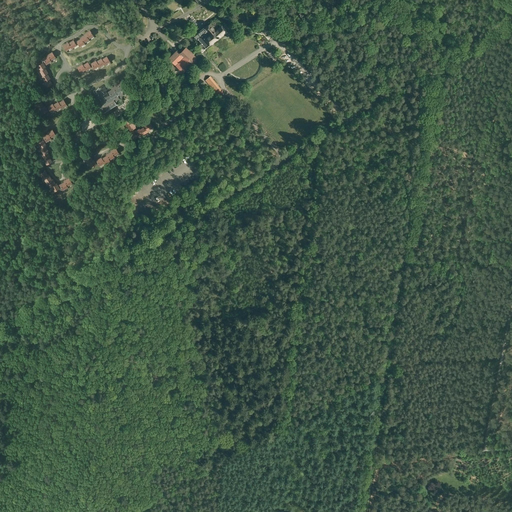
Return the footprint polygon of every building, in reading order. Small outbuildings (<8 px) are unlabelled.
[(208,25),(205,27),(204,26),(200,30),(200,31),(200,32),(197,34),(194,36),(197,40),(198,39),(199,40),(200,42),(199,43),(200,44),(199,45),(201,47),(200,47),(202,49),(204,50),(210,45),(227,32),(221,25),(216,30),(210,23),(209,23),(208,25)] [(270,36),(275,31),(271,26),(260,26),(260,32),(263,33),(265,33),(266,33),(267,33),(270,36)] [(89,38),(93,35),(90,29),(84,33),(85,34),(80,37),(81,38),(76,41),(79,47),(85,43),(84,42),(89,39),(89,38)] [(77,45),(73,39),(68,42),(68,41),(62,45),(66,50),(71,47),(71,48),(77,45)] [(176,50),(169,58),(182,71),(183,72),(192,64),(194,65),(197,61),(196,60),(197,58),(186,47),(180,53),(176,50)] [(44,61),(46,64),(51,61),(51,60),(56,57),(52,51),(46,54),(47,55),(44,57),(42,58),(44,61)] [(96,60),(90,63),(94,69),(98,66),(99,67),(104,64),(105,65),(110,61),(107,56),(102,59),(101,58),(96,61),(96,60)] [(47,87),(52,83),(50,79),(50,78),(47,73),(48,73),(45,68),(46,67),(43,61),(37,65),(40,70),(39,71),(42,75),(41,76),(44,81),(43,81),(47,87)] [(77,67),(80,72),(85,69),(86,70),(91,67),(88,61),(83,64),(82,63),(77,67)] [(219,96),(221,95),(224,92),(213,78),(211,76),(205,80),(211,87),(204,92),(213,102),(219,97),(219,96)] [(103,84),(93,91),(94,93),(95,94),(94,95),(97,100),(96,100),(97,102),(95,103),(101,114),(102,113),(103,113),(104,113),(105,113),(106,113),(107,113),(108,112),(109,111),(109,110),(110,110),(110,109),(110,108),(116,104),(115,102),(117,101),(117,100),(121,97),(126,93),(125,92),(128,91),(122,80),(116,83),(117,84),(112,87),(112,88),(108,91),(108,93),(107,93),(106,90),(107,90),(103,84)] [(61,108),(67,105),(63,99),(58,102),(58,101),(53,104),(52,103),(47,106),(50,112),(55,109),(56,110),(61,107),(61,108)] [(45,112),(48,110),(45,105),(44,105),(41,100),(35,104),(38,109),(39,109),(42,114),(45,112)] [(131,131),(136,127),(133,121),(132,122),(131,120),(130,119),(129,117),(123,121),(126,126),(127,126),(130,129),(131,131)] [(148,130),(153,127),(150,121),(144,125),(145,126),(140,128),(140,127),(135,130),(134,129),(129,133),(132,139),(137,136),(138,137),(143,134),(143,135),(149,131),(148,130)] [(44,138),(46,142),(51,138),(51,137),(56,135),(52,129),(47,132),(47,133),(42,136),(44,138)] [(43,159),(46,164),(52,161),(49,156),(50,155),(47,150),(48,150),(45,145),(46,145),(43,139),(37,142),(40,147),(39,148),(42,153),(41,153),(44,158),(43,159)] [(119,153),(116,147),(110,150),(110,151),(106,154),(106,155),(102,157),(101,156),(96,160),(98,163),(99,166),(104,163),(104,164),(110,160),(114,157),(114,156),(118,153),(119,153)] [(91,167),(97,164),(93,158),(92,159),(90,155),(89,154),(84,157),(87,163),(88,162),(91,167)] [(54,191),(60,188),(56,182),(56,183),(53,178),(52,179),(49,174),(48,174),(45,169),(39,173),(42,178),(43,178),(46,183),(47,182),(50,187),(51,186),(54,191)] [(67,186),(72,183),(68,177),(67,178),(63,180),(64,181),(59,184),(61,187),(62,190),(68,187),(67,186)]
